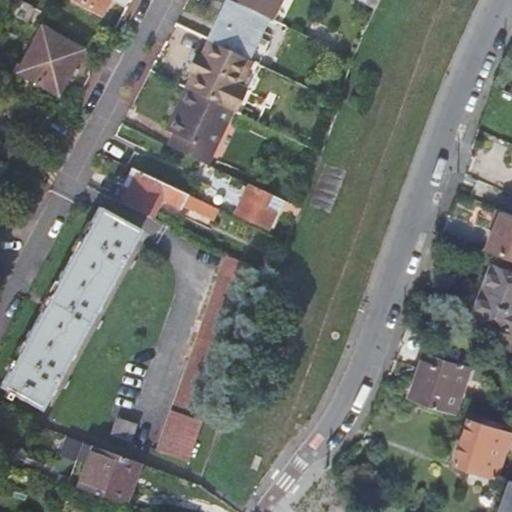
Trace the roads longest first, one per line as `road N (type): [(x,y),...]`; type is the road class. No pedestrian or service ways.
road 1 (residential): [(374,325),(501,0)]
road 2 (residential): [(374,325),(337,415),(262,511)]
road 3 (residential): [(69,180),(164,0)]
